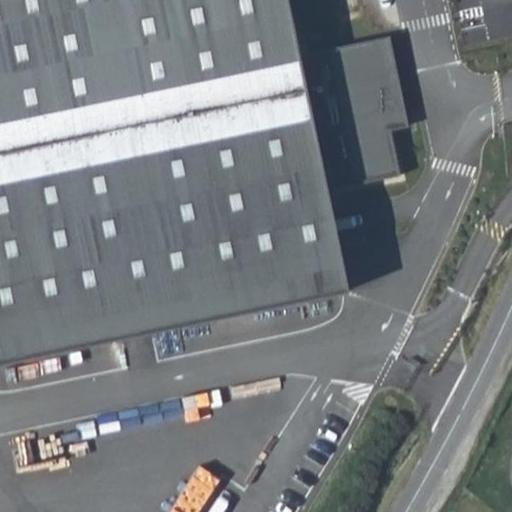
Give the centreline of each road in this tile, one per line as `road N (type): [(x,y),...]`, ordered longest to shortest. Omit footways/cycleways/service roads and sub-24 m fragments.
road 1 (residential): [(511,111),(484,123),(385,335),(0,412)]
road 2 (tertiary): [(403,511),(511,302)]
road 3 (unknown): [(351,345),(261,511)]
road 4 (residential): [(408,0),(439,92),(511,81)]
